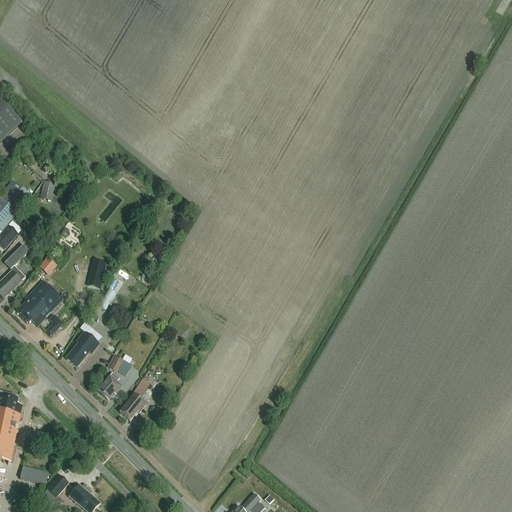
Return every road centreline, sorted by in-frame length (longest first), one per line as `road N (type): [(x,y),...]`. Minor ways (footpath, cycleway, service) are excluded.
road 1 (tertiary): [(183,511),(0,327)]
road 2 (unknown): [(45,373),(35,388),(38,410),(137,511)]
